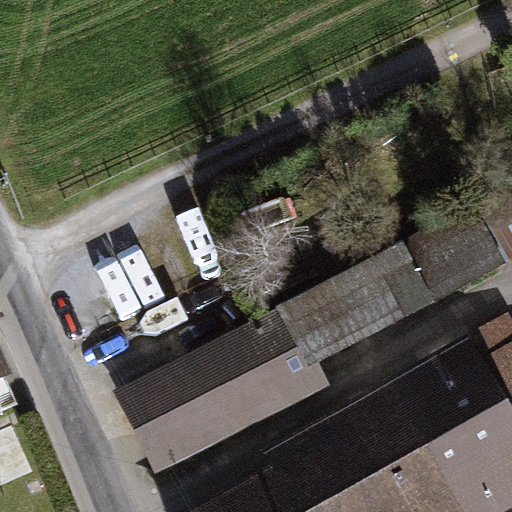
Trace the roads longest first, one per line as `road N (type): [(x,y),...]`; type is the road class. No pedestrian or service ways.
road 1 (track): [(1,264),(511,19)]
road 2 (unclassified): [(0,262),(107,511)]
